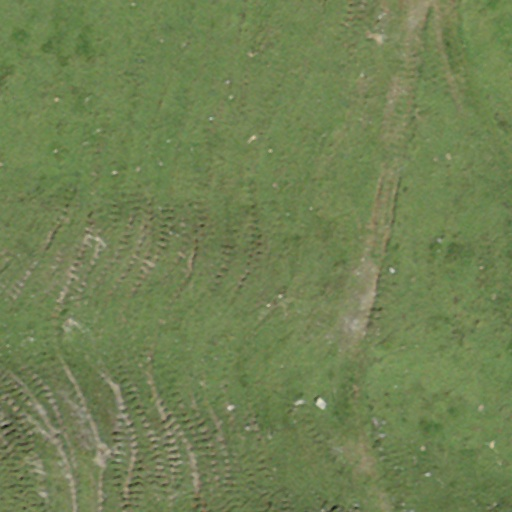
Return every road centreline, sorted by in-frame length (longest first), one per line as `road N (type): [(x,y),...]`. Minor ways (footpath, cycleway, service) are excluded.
road 1 (track): [(420,0),(381,180),(349,400),(389,511)]
road 2 (track): [(439,0),(492,121),(511,141)]
